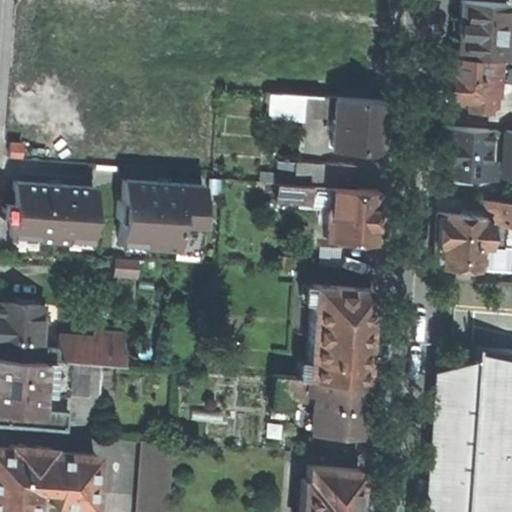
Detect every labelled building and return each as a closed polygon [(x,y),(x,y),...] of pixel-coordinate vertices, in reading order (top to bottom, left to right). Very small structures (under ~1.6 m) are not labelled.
[(456,32),(455,53),(493,55),(500,56),(503,1),(477,0),(457,0),(457,18),(454,17),(453,32),(456,32)] [(25,1),(24,58),(85,60),(85,42),(102,42),(101,60),(188,63),(189,43),(179,43),(180,5),(25,1)] [(252,64),(252,14),(206,15),(206,65),(252,64)] [(287,71),(292,17),(265,15),(261,69),(287,71)] [(445,52),(442,94),(462,95),(462,107),(486,108),(487,90),(491,90),(492,65),(493,55),(455,53),(445,52)] [(493,55),(492,65),(505,65),(504,76),(511,76),(511,56),(500,56),(493,55)] [(324,89),(324,62),(283,62),(283,88),(324,89)] [(92,151),(132,153),(136,72),(98,70),(96,100),(75,99),(74,120),(93,121),(92,151)] [(146,75),(146,157),(212,157),(212,75),(146,75)] [(270,88),(270,114),(307,114),(306,88),(270,88)] [(382,98),(331,94),(329,115),(327,115),(326,129),(328,129),(327,145),(378,148),(382,98)] [(440,124),(437,172),(489,174),(490,162),(482,162),(484,126),(440,124)] [(511,175),(511,128),(502,128),(499,175),(511,175)] [(7,140),(5,155),(17,157),(19,141),(7,140)] [(322,161),(294,159),(294,162),(293,182),(307,183),(320,184),(322,161)] [(293,182),(294,162),(275,160),(274,172),(273,181),(293,182)] [(352,163),(322,161),(320,184),(351,186),(352,163)] [(8,171),(5,231),(85,240),(89,175),(8,171)] [(272,181),(273,181),(274,172),(259,172),(259,180),(272,181)] [(215,174),(201,173),(201,189),(215,189),(215,174)] [(198,179),(116,174),(112,242),(194,247),(198,179)] [(293,182),(273,181),(272,181),(271,198),(294,200),(306,201),(307,183),(293,182)] [(294,200),(294,205),(320,207),(319,220),(322,220),(321,236),(370,239),(374,188),(351,186),(320,184),(307,183),(306,201),(294,200)] [(482,221),(487,221),(511,222),(511,199),(481,198),(481,212),(483,213),(482,221)] [(481,212),(433,210),(430,262),(479,265),(480,242),(486,242),(487,221),(482,221),(483,213),(481,212)] [(358,248),(321,246),(320,261),(357,263),(358,248)] [(285,255),(275,254),(274,267),(284,268),(285,255)] [(362,378),(368,286),(307,282),(302,374),(307,375),(362,378)] [(0,352),(35,355),(36,343),(37,320),(43,320),(44,311),(38,310),(38,303),(0,299),(0,352)] [(35,355),(37,355),(85,359),(119,362),(121,331),(91,329),(90,338),(54,335),(53,345),(36,343),(35,355)] [(469,362),(435,370),(427,476),(429,476),(428,487),(415,486),(414,503),(412,503),(411,511),(511,511),(511,360),(470,350),(469,362)] [(0,401),(5,402),(16,408),(33,410),(34,404),(34,388),(37,355),(35,355),(0,352),(0,401)] [(61,406),(34,404),(33,410),(16,408),(5,402),(0,401),(0,419),(80,426),(85,359),(37,355),(34,388),(62,390),(61,406)] [(306,387),(307,375),(302,374),(269,372),(267,405),(285,406),(285,394),(306,396),(306,387)] [(311,387),(308,427),(358,431),(362,378),(307,375),(306,387),(311,387)] [(134,494),(162,496),(164,496),(168,440),(138,438),(134,494)] [(29,511),(31,482),(50,483),(49,502),(88,504),(91,451),(46,448),(46,444),(6,441),(6,445),(0,444),(0,511),(29,511)] [(350,511),(354,466),(303,462),(302,476),(297,476),(294,511),(350,511)] [(161,511),(162,496),(134,494),(132,511),(161,511)]
